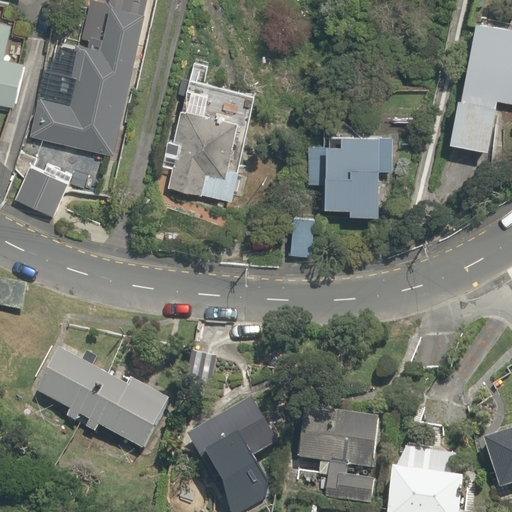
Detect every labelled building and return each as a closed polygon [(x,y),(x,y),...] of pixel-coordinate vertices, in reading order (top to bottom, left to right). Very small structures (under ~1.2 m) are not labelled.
[(143,6),(110,1),(104,41),(76,38),(71,89),(70,89),(69,90),(68,90),(68,91),(67,91),(67,92),(66,92),(66,93),(65,94),(64,95),(64,96),(63,96),(63,97),(63,98),(62,99),(40,95),(32,139),(116,154),(143,6)] [(474,15),(450,137),(487,145),(496,97),(511,99),(511,25),(510,24),(509,23),(507,22),(506,21),(504,20),(503,20),(501,19),(500,18),(498,18),(497,17),(495,16),(493,16),(492,16),(490,15),(488,15),(487,15),(485,14),(483,14),(481,14),(480,14),(478,14),(476,14),(474,15)] [(14,24),(0,20),(0,101),(11,105),(24,59),(5,54),(14,24)] [(198,86),(187,83),(178,123),(170,122),(163,152),(177,155),(171,185),(231,199),(256,88),(201,75),(198,86)] [(322,140),(306,140),(306,183),(325,183),(325,204),(349,204),(349,210),(378,210),(379,169),(393,169),(393,131),(379,131),(379,125),(322,125),(322,140)] [(70,184),(30,162),(12,193),(53,215),(70,184)] [(313,210),(291,208),(288,253),(310,254),(313,210)] [(125,385),(59,345),(34,389),(71,411),(66,420),(75,425),(81,413),(90,419),(86,427),(97,434),(101,426),(145,452),(162,414),(167,418),(177,402),(132,374),(125,385)] [(209,410),(215,419),(187,435),(214,481),(283,440),(256,394),(241,403),(236,394),(209,410)] [(299,467),(320,469),(321,458),(350,460),(349,471),(370,473),(375,414),(304,409),(299,467)] [(511,429),(484,439),(489,451),(483,453),(497,491),(502,490),(511,486),(511,429)] [(454,451),(404,448),(390,470),(387,511),(466,511),(466,510),(457,510),(458,491),(462,491),(463,473),(452,472),(454,451)]
